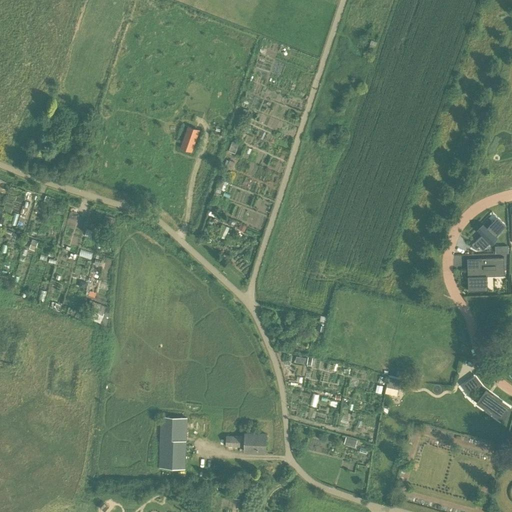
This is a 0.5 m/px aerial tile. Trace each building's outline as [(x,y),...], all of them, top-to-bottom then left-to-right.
[(266,47),(272,49),(275,40),(269,38),(266,47)] [(188,125),(182,142),(194,146),(200,129),(188,125)] [(78,156),(83,142),(81,141),(82,136),(78,134),(76,140),(72,154),(78,156)] [(59,163),(63,152),(54,149),(50,160),(59,163)] [(112,232),(116,217),(105,215),(102,229),(112,232)] [(481,235),(475,241),(483,250),(502,230),(493,222),(488,228),(483,223),(477,231),(481,235)] [(90,229),(88,236),(100,239),(102,233),(90,229)] [(94,259),(96,253),(85,250),(83,256),(94,259)] [(479,268),(467,268),(468,290),(484,290),(483,276),(505,275),(504,257),(478,258),(479,268)] [(100,323),(105,313),(91,307),(87,318),(100,323)] [(400,378),(388,375),(386,385),(397,388),(400,378)] [(475,375),(465,381),(469,388),(479,382),(475,375)] [(478,398),(501,415),(508,405),(486,388),(478,398)] [(186,439),(187,412),(164,411),(163,439),(160,439),(159,467),(186,468),(187,439),(186,439)] [(245,431),(236,431),(237,439),(229,439),(228,453),(236,454),(236,444),(243,444),(243,452),(265,453),(266,435),(244,434),(245,431)]
